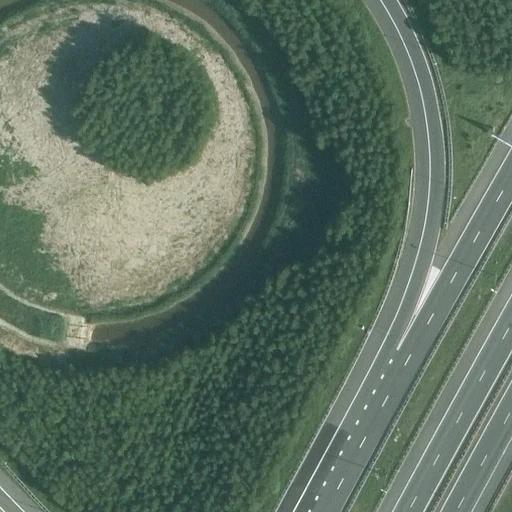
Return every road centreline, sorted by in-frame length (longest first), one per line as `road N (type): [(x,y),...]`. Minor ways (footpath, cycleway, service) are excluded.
road 1 (motorway): [(388,0),(423,72),(437,175),(407,356)]
road 2 (motorway): [(511,320),(409,511)]
road 3 (motorway): [(511,174),(407,356)]
road 4 (motorway): [(407,356),(325,511)]
